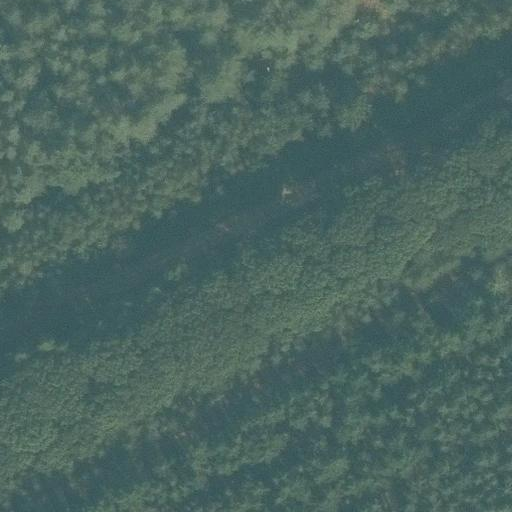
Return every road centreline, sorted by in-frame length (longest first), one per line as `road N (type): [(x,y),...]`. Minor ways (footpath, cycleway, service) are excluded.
road 1 (track): [(0,432),(511,153)]
road 2 (track): [(0,337),(511,71)]
